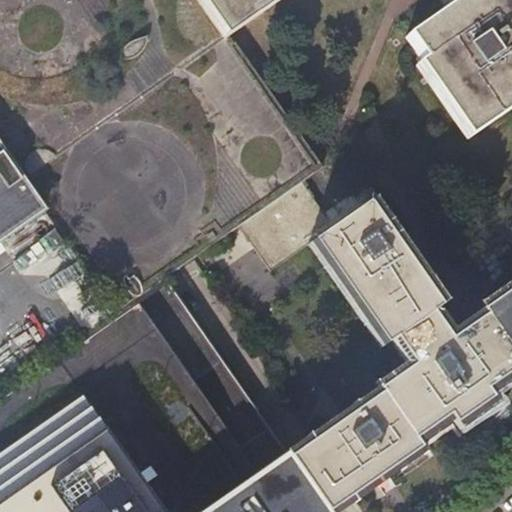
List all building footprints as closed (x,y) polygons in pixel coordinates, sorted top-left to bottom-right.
[(310,242),(337,222),(307,179),(327,163),(235,35),(210,0),(0,0),(0,241),(50,206),(122,309),(163,280),(235,229),(266,272),(310,242)] [(210,0),(235,35),(284,0),(210,0)] [(476,129),(511,103),(511,0),(454,0),(408,32),(476,129)] [(337,222),(310,242),(384,344),(392,339),(411,365),(374,391),(376,395),(287,456),(326,511),(332,511),(415,451),(409,442),(446,417),(452,425),(488,399),(483,391),(511,370),(511,285),(487,303),(490,309),(455,333),(437,307),(446,300),(373,198),(337,222)] [(326,511),(287,456),(207,511),(165,511),(85,397),(0,455),(0,511),(326,511)]
